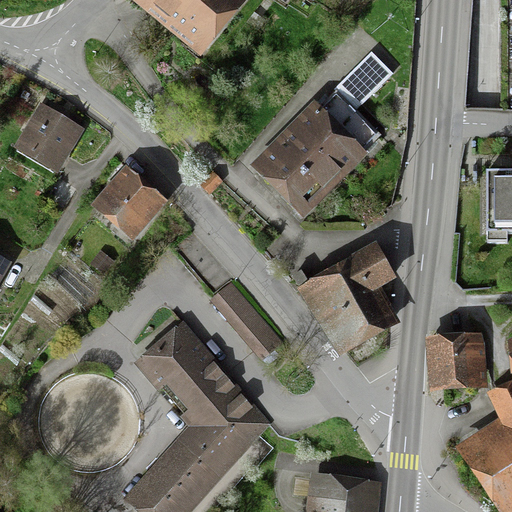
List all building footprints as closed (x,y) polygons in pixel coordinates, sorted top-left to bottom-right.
[(119,0),(197,66),(251,3),(248,0),(119,0)] [(376,49),(338,81),(358,105),(396,73),(376,49)] [(327,97),(261,162),(314,215),(380,150),(327,97)] [(40,112),(13,158),(58,184),(85,138),(40,112)] [(511,235),(511,173),(487,174),(488,236),(511,235)] [(126,175),(89,215),(129,251),(166,211),(126,175)] [(188,229),(167,247),(267,366),(288,349),(188,229)] [(343,349),(398,319),(381,289),(393,282),(375,250),(308,288),(343,349)] [(0,264),(0,289),(11,272),(0,264)] [(135,371),(188,432),(124,506),(131,511),(199,511),(269,431),(236,394),(179,330),(135,371)] [(476,347),(434,351),(438,391),(480,387),(476,347)] [(511,505),(511,395),(497,402),(507,423),(471,447),(511,505)] [(319,511),(369,511),(373,487),(315,479),(312,501),(320,502),(319,511)]
